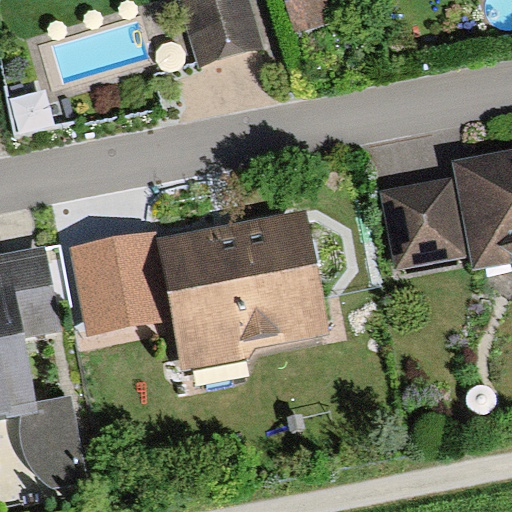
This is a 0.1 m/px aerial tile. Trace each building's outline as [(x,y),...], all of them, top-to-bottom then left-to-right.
[(175,0),(191,68),(253,54),(240,0),(175,0)] [(511,162),(452,174),(470,272),(507,265),(511,268),(511,162)] [(457,259),(446,191),(381,202),(393,270),(457,259)] [(296,223),(154,248),(177,375),(239,364),(237,352),(316,338),(296,223)] [(145,234),(65,249),(81,331),(161,315),(145,234)] [(4,336),(46,328),(32,253),(0,258),(0,422),(20,419),(4,336)] [(89,492),(70,399),(32,407),(26,414),(21,429),(23,449),(32,472),(46,489),(60,497),(89,492)]
